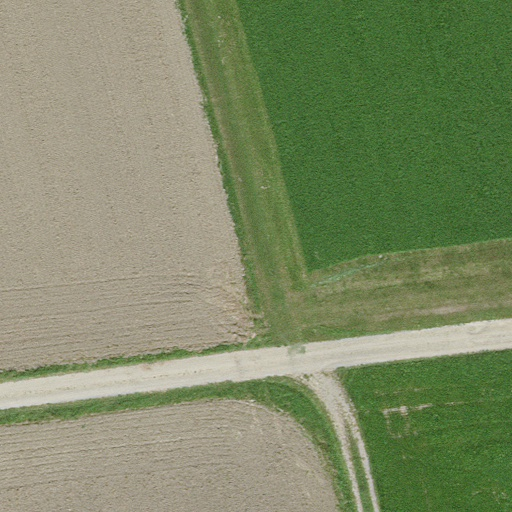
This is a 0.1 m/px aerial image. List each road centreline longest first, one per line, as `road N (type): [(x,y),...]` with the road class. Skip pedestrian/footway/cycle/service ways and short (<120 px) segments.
road 1 (track): [(0,401),(511,337)]
road 2 (track): [(368,511),(340,358)]
